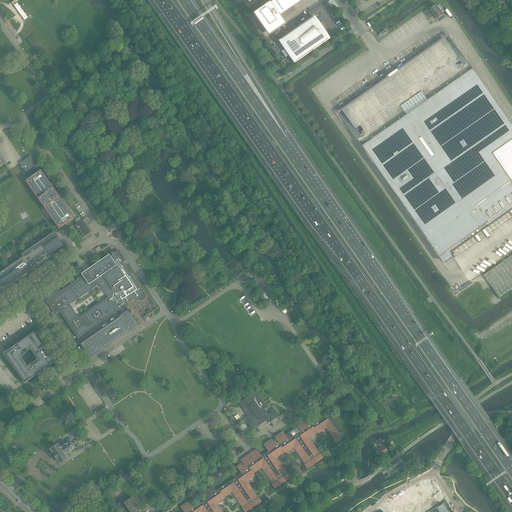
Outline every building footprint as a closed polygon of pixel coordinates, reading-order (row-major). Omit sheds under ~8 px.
[(270,2),(253,14),(268,36),(285,24),(279,15),(301,0),(275,0),(270,3),(270,2)] [(16,3),(13,5),(24,20),(27,18),(16,3)] [(429,8),(424,12),(429,18),(433,14),(437,19),(443,14),(442,13),(444,11),(439,5),(437,7),(436,5),(430,9),(429,8)] [(291,58),(292,59),(294,62),(297,60),(299,59),(302,57),(303,56),(306,54),(308,53),(311,51),(312,50),(315,48),(317,47),(320,45),(321,44),(324,42),(326,41),(329,39),(327,36),(325,34),(324,31),(323,31),(322,32),(320,30),(321,30),(321,29),(321,28),(320,28),(320,27),(319,27),(319,28),(318,26),(320,25),(319,25),(317,22),(316,21),(314,18),(280,41),(282,44),(283,46),(285,49),(286,48),(290,54),(289,55),(291,58)] [(361,146),(471,69),(443,29),(441,29),(335,104),(332,106),(361,146)] [(511,126),(472,69),(361,147),(441,262),(449,256),(451,255),(450,253),(511,209),(511,126)] [(30,156),(20,163),(27,174),(38,167),(30,156)] [(41,171),(26,181),(44,208),(46,211),(50,216),(59,229),(74,218),(61,200),(60,198),(57,194),(55,191),(41,171)] [(83,220),(75,226),(84,238),(91,233),(91,232),(83,220)] [(23,257),(0,272),(0,291),(51,257),(49,255),(63,245),(54,232),(21,255),(23,257)] [(99,262),(89,269),(82,274),(83,275),(76,279),(77,280),(61,291),(59,288),(42,299),(41,299),(41,300),(42,300),(43,300),(44,301),(45,302),(46,303),(47,303),(48,304),(48,305),(46,306),(46,305),(45,305),(49,311),(49,310),(51,308),(51,309),(52,310),(52,312),(53,313),(53,315),(53,316),(53,317),(54,317),(53,316),(55,315),(60,312),(73,332),(78,338),(113,314),(113,315),(116,313),(115,312),(117,311),(118,311),(120,309),(124,306),(125,308),(129,306),(128,304),(136,299),(137,300),(138,301),(139,301),(140,301),(141,301),(142,301),(143,301),(143,300),(144,300),(144,299),(145,299),(145,298),(145,297),(145,296),(145,295),(145,294),(124,263),(126,261),(118,250),(112,255),(110,257),(108,255),(102,260),(99,262)] [(511,255),(510,257),(506,259),(503,261),(500,264),(497,266),(494,268),(490,271),(487,273),(483,276),(499,298),(503,295),(506,293),(509,291),(511,288),(511,255)] [(117,320),(81,344),(91,359),(103,351),(101,347),(103,345),(105,347),(126,332),(125,331),(127,329),(129,332),(139,326),(138,326),(128,311),(128,310),(127,311),(125,308),(124,306),(120,309),(123,314),(122,314),(120,315),(120,316),(119,317),(120,318),(117,320)] [(54,363),(49,355),(39,340),(33,333),(7,351),(4,354),(24,383),(27,381),(54,363)] [(335,367),(331,369),(336,376),(340,373),(335,367)] [(244,418),(246,421),(252,431),(270,418),(272,421),(279,416),(278,416),(275,412),(276,412),(275,410),(274,409),(271,411),(271,412),(268,414),(265,409),(268,407),(257,391),(239,403),(248,416),(244,418)] [(278,417),(280,421),(289,415),(286,412),(278,417)] [(237,467),(241,474),(216,491),(213,487),(204,492),(208,498),(196,506),(191,499),(180,507),(183,511),(221,511),(217,504),(225,499),(224,498),(232,492),(242,507),(243,508),(242,509),(244,511),(246,511),(261,502),(259,498),(258,498),(257,497),(257,496),(257,497),(247,482),(255,476),(253,474),(261,468),(271,483),(272,483),(273,484),(272,485),(275,489),(291,478),(288,474),(287,474),(287,473),(277,458),(285,452),(286,454),(294,448),(304,463),(305,464),(304,465),(307,469),(323,458),(321,454),(320,454),(319,453),(309,438),(317,433),(318,434),(326,428),(336,443),(346,437),(342,431),(341,432),(329,414),(317,423),(315,420),(311,423),(308,418),(308,419),(307,418),(306,418),(296,425),(297,426),(298,427),(286,436),(283,431),(274,437),(275,439),(273,440),(272,439),(263,445),(268,451),(261,456),(257,449),(240,460),(242,463),(237,467)] [(76,444),(74,442),(72,443),(71,443),(70,443),(69,442),(68,443),(64,446),(61,442),(50,449),(53,453),(52,453),(57,460),(58,460),(60,464),(71,456),(68,453),(72,450),(74,449),(73,448),(74,446),(74,445),(76,444)] [(392,443),(388,445),(393,452),(397,449),(392,443)] [(380,444),(378,445),(380,448),(376,451),(380,457),(387,452),(383,446),(382,446),(380,444)] [(429,482),(402,500),(410,511),(422,511),(440,500),(429,484),(430,484),(429,482)] [(142,511),(133,497),(124,503),(122,500),(113,507),(116,511),(142,511)]
